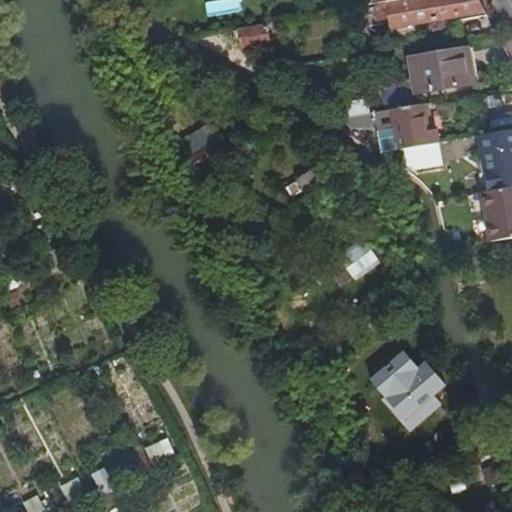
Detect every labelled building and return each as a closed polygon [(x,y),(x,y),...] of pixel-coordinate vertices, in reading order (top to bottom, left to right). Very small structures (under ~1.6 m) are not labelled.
[(216,0),(206,3),(209,17),(241,10),(238,0),(216,0)] [(375,0),(377,8),(426,0),(425,0),(375,0)] [(393,32),(488,16),(479,0),(445,0),(380,11),(381,19),(391,18),(393,32)] [(271,48),(268,29),(241,34),(244,51),(271,48)] [(468,53),(414,62),(419,95),(474,87),(468,53)] [(390,114),(414,110),(410,88),(392,92),(394,101),(388,102),(390,114)] [(428,135),(424,108),(414,110),(390,114),(373,117),(375,130),(375,133),(395,130),(398,152),(399,153),(402,152),(435,147),(433,134),(428,135)] [(356,120),(369,131),(375,130),(373,117),(356,120)] [(344,125),(344,134),(345,135),(369,131),(356,120),(344,125)] [(177,143),(190,166),(222,146),(209,124),(177,143)] [(511,134),(435,147),(402,152),(403,155),(415,164),(423,171),(441,168),(439,154),(445,154),(446,158),(475,153),(482,195),(483,195),(511,190),(511,134)] [(413,173),(423,171),(415,164),(403,155),(405,167),(413,173)] [(289,200),(311,187),(305,177),(283,190),(289,200)] [(511,240),(511,190),(483,195),(492,244),(511,240)] [(378,261),(362,239),(337,256),(353,279),(378,261)] [(447,386),(427,363),(409,379),(401,386),(383,402),(404,425),(419,411),(447,386)] [(401,386),(409,379),(402,371),(395,378),(401,386)] [(425,418),(419,411),(404,425),(410,432),(425,418)] [(171,438),(147,447),(153,464),(177,455),(171,438)] [(108,468),(94,472),(100,494),(114,490),(108,468)] [(40,495),(23,503),(27,511),(39,511),(46,509),(40,495)]
